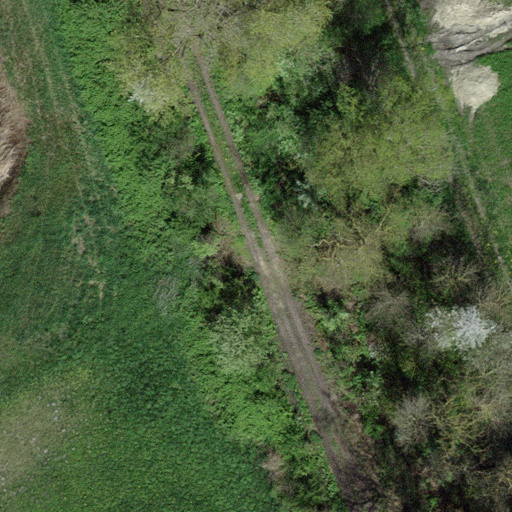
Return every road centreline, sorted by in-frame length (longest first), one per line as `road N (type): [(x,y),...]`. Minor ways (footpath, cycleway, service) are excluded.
road 1 (track): [(345,511),(139,0)]
road 2 (track): [(511,278),(405,0)]
